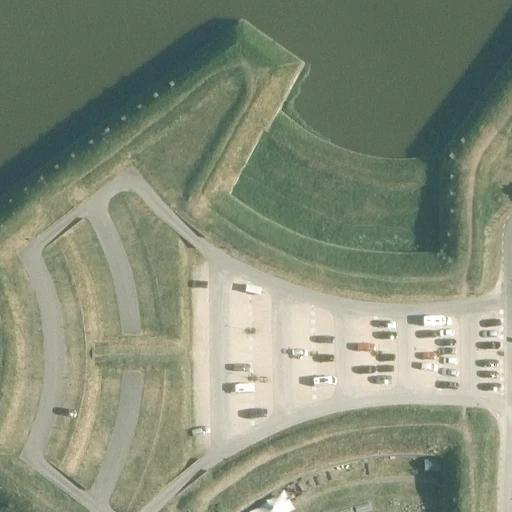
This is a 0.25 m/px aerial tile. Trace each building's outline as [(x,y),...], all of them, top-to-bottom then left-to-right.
[(223,162),(182,87),(175,73),(174,72),(172,72),(171,72),(169,72),(167,73),(166,74),(165,74),(165,75),(164,77),(171,95),(165,99),(160,84),(158,83),(157,83),(156,83),(154,83),(152,84),(151,85),(150,86),(149,87),(149,88),(155,106),(149,111),(144,96),(143,95),(141,94),(140,94),(138,94),(136,95),(135,96),(134,97),(134,98),(133,100),(140,118),(134,122),(129,107),(127,106),(126,106),(125,106),(123,106),(121,107),(119,108),(118,109),(118,110),(117,111),(124,129),(118,134),(113,119),(111,118),(110,117),(108,117),(107,118),(105,118),(103,119),(102,121),(102,122),(101,123),(108,141),(102,145),(96,128),(0,198),(0,207),(90,142),(101,156),(181,97),(217,164),(215,169),(209,167),(204,177),(222,186),(224,183),(230,186),(230,187),(233,182),(232,182),(226,179),(230,172),(234,174),(235,174),(237,175),(239,171),(236,170),(237,169),(234,167),(271,98),(277,102),(278,101),(279,102),(281,99),(279,98),(268,92),(230,165),(227,164),(227,165),(223,162)] [(439,231),(452,231),(511,231),(511,222),(455,222),(454,222),(454,215),(459,215),(459,205),(454,205),(454,196),(459,196),(460,185),(454,185),(454,177),(460,177),(460,166),(454,166),(454,157),(462,158),(466,150),(460,147),(463,140),(469,144),(472,138),(460,131),(459,131),(457,132),(455,132),(454,133),(452,135),(452,137),(452,139),(452,140),(453,142),(449,148),(448,148),(446,148),(445,149),(443,150),(442,152),(442,154),(442,155),(442,157),(443,158),(442,223),(439,223),(435,223),(435,230),(439,230),(439,231)] [(0,359),(92,360),(92,359),(95,359),(95,360),(96,360),(96,355),(96,350),(95,350),(92,350),(0,349),(0,359)] [(511,482),(451,483),(451,482),(440,482),(440,483),(436,483),(436,490),(440,489),(440,490),(447,490),(447,491),(446,491),(446,511),(458,511),(458,497),(453,497),(453,491),(452,491),(452,490),(455,490),(511,489),(511,482)] [(14,511),(0,501),(0,511),(1,511),(14,511)]
